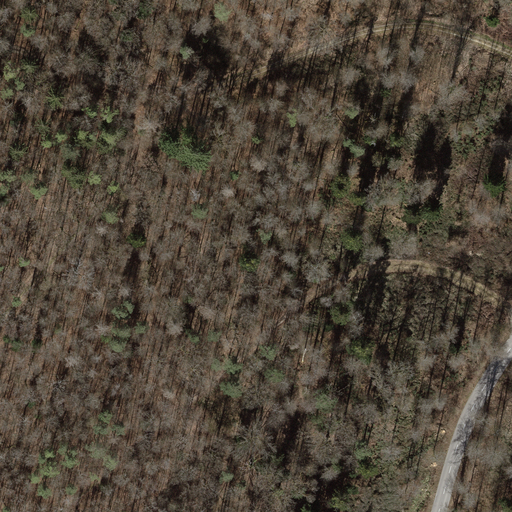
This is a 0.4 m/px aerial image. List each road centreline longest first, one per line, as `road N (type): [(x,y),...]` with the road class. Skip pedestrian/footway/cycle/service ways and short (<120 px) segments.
road 1 (track): [(53,511),(347,271),(386,262),(430,266),(511,311)]
road 2 (track): [(190,93),(391,23),(432,24),(511,54)]
road 3 (track): [(0,321),(190,93)]
road 4 (track): [(0,46),(190,93)]
road 5 (tertiary): [(440,511),(460,435),(511,347)]
road 6 (track): [(142,149),(113,76),(167,0)]
